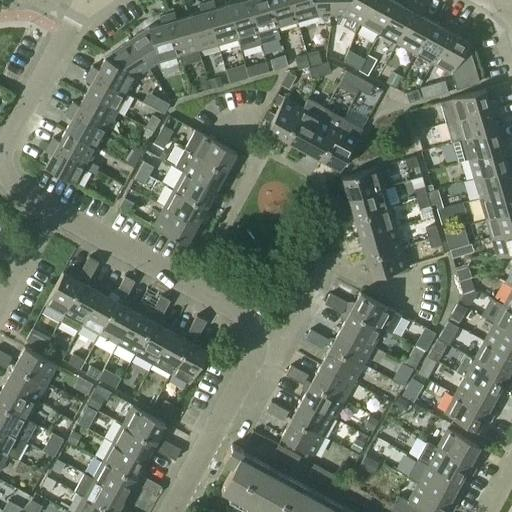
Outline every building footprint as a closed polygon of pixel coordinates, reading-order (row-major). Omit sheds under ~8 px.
[(227,4),(237,38),(240,49),(260,43),(247,0),(239,0),(227,4)] [(247,0),(260,43),(280,38),(276,27),(268,0),(247,0)] [(268,0),(276,27),(296,21),(289,0),(268,0)] [(289,0),(296,21),(317,15),(329,14),(329,0),(289,0)] [(329,0),(329,14),(342,13),(360,23),(373,0),(329,0)] [(373,0),(360,23),(378,33),(396,2),(392,0),(373,0)] [(206,3),(218,44),(237,38),(227,4),(215,7),(213,1),(206,3)] [(396,2),(378,33),(396,43),(417,5),(410,2),(407,8),(396,2)] [(188,15),(198,50),(218,44),(206,3),(198,5),(200,12),(188,15)] [(417,5),(396,43),(414,53),(431,21),(420,15),(424,9),(417,5)] [(166,14),(178,56),(181,64),(201,59),(198,50),(188,15),(176,19),(174,12),(166,14)] [(129,40),(148,68),(158,62),(178,56),(166,14),(159,16),(161,23),(148,27),(129,40)] [(431,21),(414,53),(432,63),(453,25),(446,21),(442,27),(431,21)] [(453,25),(432,63),(451,73),(455,89),(479,82),(467,43),(468,41),(456,35),(459,29),(453,25)] [(88,72),(126,93),(136,74),(148,68),(129,40),(105,57),(98,69),(92,66),(88,72)] [(318,65),(321,75),(330,72),(327,62),(318,65)] [(308,68),(311,78),(321,75),(318,65),(308,68)] [(85,94),(116,111),(126,93),(88,72),(84,79),(91,83),(85,94)] [(350,85),(358,89),(363,80),(355,75),(350,85)] [(358,89),(367,94),(372,85),(363,80),(358,89)] [(440,102),(446,122),(498,107),(495,100),(489,102),(485,89),(440,102)] [(69,108),(106,129),(116,111),(85,94),(79,105),(72,101),(69,108)] [(266,129),(285,139),(302,107),(284,96),(266,129)] [(285,139),(303,149),(320,117),(302,107),(285,139)] [(446,122),(451,142),(496,129),(493,117),(500,115),(498,107),(446,122)] [(65,130),(97,147),(106,129),(69,108),(65,115),(71,118),(65,130)] [(303,149),(320,159),(343,118),(325,108),(320,117),(303,149)] [(413,120),(418,138),(428,135),(423,117),(413,120)] [(320,159),(339,169),(362,128),(343,118),(320,159)] [(158,134),(168,139),(173,130),(163,125),(158,134)] [(193,153),(225,171),(235,152),(194,129),(184,148),(193,153)] [(457,162),(468,158),(509,146),(507,139),(500,141),(496,129),(451,142),(457,162)] [(49,144),(87,165),(97,147),(65,130),(59,141),(53,137),(49,144)] [(153,143),(163,148),(168,139),(158,134),(153,143)] [(45,166),(77,183),(87,165),(49,144),(45,151),(51,154),(45,166)] [(468,158),(473,178),(508,168),(504,156),(511,154),(509,146),(468,158)] [(183,171),(215,188),(225,171),(193,153),(183,171)] [(405,159),(407,169),(418,166),(415,156),(405,159)] [(139,170),(148,175),(153,166),(143,161),(139,170)] [(342,177),(348,198),(383,187),(377,167),(342,177)] [(473,178),(479,198),(511,187),(511,179),(511,180),(508,168),(473,178)] [(134,178),(143,184),(148,175),(139,170),(134,178)] [(173,189),(205,206),(215,188),(183,171),(173,189)] [(413,189),(416,199),(427,196),(424,186),(413,189)] [(348,198),(354,217),(389,207),(383,187),(348,198)] [(511,187),(479,198),(485,217),(511,209),(511,187)] [(163,206),(196,224),(205,206),(173,189),(163,206)] [(416,199),(419,208),(429,205),(427,196),(416,199)] [(119,206),(128,212),(133,202),(124,197),(119,206)] [(153,225),(185,243),(196,224),(163,206),(153,225)] [(354,217),(359,237),(395,226),(389,207),(354,217)] [(511,209),(485,217),(491,237),(511,230),(511,209)] [(466,235),(462,224),(443,230),(447,241),(466,235)] [(425,228),(428,238),(438,235),(435,225),(425,228)] [(359,237),(365,256),(401,246),(395,226),(359,237)] [(511,230),(491,237),(497,257),(511,252),(511,230)] [(428,238),(431,248),(441,244),(438,235),(428,238)] [(365,256),(371,277),(407,266),(401,246),(365,256)] [(84,265),(93,270),(98,262),(89,256),(84,265)] [(79,274),(89,279),(93,270),(84,265),(79,274)] [(455,270),(458,281),(469,278),(465,266),(455,270)] [(63,314),(81,282),(62,272),(44,304),(63,314)] [(120,285),(129,290),(134,281),(124,276),(120,285)] [(469,278),(458,281),(461,292),(472,289),(469,278)] [(77,331),(81,324),(99,292),(81,282),(63,314),(59,321),(77,331)] [(115,293),(124,299),(129,290),(120,285),(115,293)] [(511,288),(503,305),(511,309),(511,288)] [(81,324),(99,334),(117,301),(99,292),(81,324)] [(350,311),(382,328),(391,333),(401,314),(360,292),(350,311)] [(324,303),(333,308),(338,298),(329,293),(324,303)] [(155,304),(165,309),(169,301),(160,295),(155,304)] [(333,308),(341,312),(347,303),(338,298),(333,308)] [(99,334),(117,344),(135,311),(117,301),(99,334)] [(150,313),(160,318),(165,309),(155,304),(150,313)] [(511,309),(503,305),(493,322),(511,332),(511,309)] [(117,344),(135,353),(152,321),(135,311),(117,344)] [(340,329),(372,346),(382,328),(350,311),(340,329)] [(191,324),(201,329),(205,320),(196,315),(191,324)] [(135,353),(153,363),(170,331),(152,321),(135,353)] [(511,332),(493,322),(483,340),(511,356),(511,332)] [(186,333),(196,338),(201,329),(191,324),(186,333)] [(305,339),(313,343),(318,334),(310,329),(305,339)] [(330,347),(362,364),(372,346),(340,329),(330,347)] [(153,363),(170,373),(188,341),(170,331),(153,363)] [(313,343),(322,348),(327,339),(318,334),(313,343)] [(511,356),(483,340),(474,358),(511,379),(511,378),(511,370),(509,369),(511,363),(511,356)] [(170,373),(189,383),(207,351),(188,341),(170,373)] [(14,365),(46,383),(56,364),(24,347),(14,365)] [(320,364),(353,382),(362,364),(330,347),(320,364)] [(0,356),(0,363),(6,367),(11,358),(2,353),(0,356)] [(454,371),(464,376),(496,393),(502,382),(508,386),(511,379),(474,358),(464,353),(454,371)] [(416,373),(425,378),(435,360),(426,355),(416,373)] [(310,382),(343,400),(353,382),(320,364),(310,382)] [(4,383),(36,401),(46,383),(14,365),(4,383)] [(285,375),(294,379),(299,370),(290,365),(285,375)] [(294,379),(302,384),(308,375),(299,370),(294,379)] [(464,376),(454,394),(492,415),(496,408),(489,405),(496,393),(464,376)] [(301,400),(333,418),(343,400),(310,382),(301,400)] [(0,390),(0,404),(27,419),(36,401),(4,383),(0,390)] [(444,413),(475,430),(482,418),(488,422),(492,415),(454,394),(444,413)] [(291,418),(323,436),(333,418),(301,400),(291,418)] [(266,410),(274,415),(279,406),(271,401),(266,410)] [(0,427),(26,442),(35,424),(27,419),(0,404),(0,427)] [(122,424),(154,442),(164,423),(132,405),(122,424)] [(274,415),(283,420),(288,411),(279,406),(274,415)] [(281,437),(313,455),(323,436),(291,418),(281,437)] [(112,442),(144,460),(154,442),(122,424),(112,442)] [(0,450),(16,459),(26,442),(0,427),(0,450)] [(447,428),(436,447),(474,468),(478,461),(472,457),(478,445),(447,428)] [(261,441),(263,437),(252,430),(250,434),(261,441)] [(261,441),(250,434),(248,438),(259,444),(261,441)] [(259,444),(248,438),(246,442),(257,448),(259,444)] [(157,450),(166,454),(171,445),(162,440),(157,450)] [(416,459),(427,465),(458,482),(464,471),(471,474),(474,468),(436,447),(426,441),(416,459)] [(102,460),(135,478),(144,460),(112,442),(102,460)] [(220,489),(262,511),(355,511),(243,451),(243,450),(232,444),(223,461),(233,466),(220,489)] [(289,450),(278,444),(276,448),(287,454),(289,450)] [(166,454),(174,459),(180,450),(171,445),(166,454)] [(287,454),(276,448),(273,452),(284,458),(287,454)] [(300,456),(289,450),(287,454),(298,460),(300,456)] [(284,458),(273,452),(271,456),(282,462),(284,458)] [(298,460),(287,454),(284,458),(296,464),(298,460)] [(296,464),(284,458),(282,462),(293,468),(296,464)] [(92,478),(125,496),(135,478),(102,460),(92,478)] [(325,470),(314,464),(311,468),(322,474),(325,470)] [(427,465),(417,483),(455,503),(458,497),(452,493),(458,482),(427,465)] [(322,474),(311,468),(309,472),(320,478),(322,474)] [(336,476),(325,470),(322,474),(334,480),(336,476)] [(320,478),(309,472),(307,476),(318,482),(320,478)] [(83,496),(112,511),(115,511),(125,496),(92,478),(84,473),(74,491),(83,496)] [(334,480),(322,474),(320,478),(331,484),(334,480)] [(138,485),(146,490),(151,481),(143,476),(138,485)] [(331,484),(320,478),(318,482),(329,488),(331,484)] [(146,490),(155,495),(160,485),(151,481),(146,490)] [(360,489),(349,483),(347,487),(358,493),(360,489)] [(401,511),(441,511),(445,507),(451,510),(455,503),(417,483),(407,500),(398,495),(392,506),(396,509),(401,511)] [(358,493),(347,487),(345,491),(356,497),(358,493)] [(371,495),(360,489),(358,493),(369,499),(371,495)] [(356,497),(345,491),(343,495),(354,501),(356,497)] [(369,499),(358,493),(356,497),(367,503),(369,499)] [(73,511),(112,511),(83,496),(73,511)] [(367,503),(356,497),(354,501),(365,507),(367,503)] [(392,506),(385,503),(383,507),(392,511),(394,511),(396,509),(392,506)]
